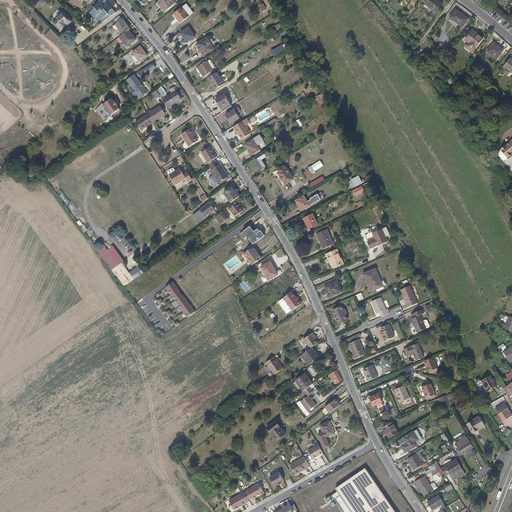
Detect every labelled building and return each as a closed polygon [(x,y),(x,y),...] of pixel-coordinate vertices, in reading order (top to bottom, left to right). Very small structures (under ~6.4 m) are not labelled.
[(176,3),(173,0),(160,0),(158,3),(165,12),(176,3)] [(442,3),(438,0),(427,0),(424,4),(435,12),(442,3)] [(101,21),(103,23),(117,13),(107,3),(105,5),(101,1),(94,7),(94,8),(90,13),(99,22),(101,21)] [(180,23),(193,13),(186,5),(173,14),(180,23)] [(468,19),(456,10),(450,17),(462,27),(468,19)] [(72,21),(64,13),(55,23),(60,29),(66,23),(69,25),(72,21)] [(129,30),(131,29),(123,19),(113,27),(117,33),(120,31),(123,35),(129,30)] [(181,33),(187,43),(195,37),(189,28),(181,33)] [(136,40),(129,30),(123,35),(117,40),(120,44),(123,41),(127,46),(136,40)] [(473,52),(483,38),(472,30),(465,39),(469,43),(466,47),(473,52)] [(214,49),(207,38),(196,45),(203,56),(214,49)] [(497,59),(504,50),(494,43),(487,51),(497,59)] [(287,51),(284,44),(270,50),(273,57),(287,51)] [(148,56),(141,47),(133,53),(135,55),(132,57),(137,64),(148,56)] [(206,58),(195,65),(203,77),(217,69),(216,67),(215,67),(213,69),(210,64),(206,58)] [(217,72),(208,78),(216,90),(229,81),(224,74),(220,77),(217,72)] [(148,93),(135,75),(132,77),(127,80),(134,89),(137,94),(140,98),(148,93)] [(100,82),(107,90),(112,86),(105,78),(100,82)] [(156,90),(162,97),(167,94),(161,86),(156,90)] [(143,98),(146,104),(160,97),(157,91),(143,98)] [(181,99),(176,91),(165,98),(171,107),(181,99)] [(220,107),(223,112),(232,106),(225,95),(217,100),(221,107),(220,107)] [(112,116),(120,109),(112,98),(104,105),(112,116)] [(160,106),(148,114),(154,123),(166,115),(160,106)] [(239,119),(239,118),(236,113),(234,110),(226,115),(231,124),(239,119)] [(223,113),(214,117),(218,124),(227,119),(223,113)] [(154,123),(148,114),(136,121),(142,130),(154,123)] [(299,119),(295,121),(300,127),(303,125),(299,119)] [(242,121),(233,127),(237,133),(238,133),(240,136),(242,139),(250,134),(242,121)] [(198,141),(190,129),(182,134),(190,147),(198,141)] [(499,149),(500,150),(507,158),(508,158),(511,154),(511,137),(509,141),(505,145),(505,144),(499,149)] [(259,149),(253,140),(245,145),(251,155),(259,149)] [(216,163),(217,162),(215,159),(217,157),(211,147),(202,153),(208,163),(210,166),(216,163)] [(266,150),(253,158),(261,171),(266,167),(261,160),(269,155),(266,150)] [(507,158),(500,150),(497,152),(496,154),(502,160),(504,160),(507,158)] [(210,166),(209,167),(219,183),(229,177),(220,164),(218,166),(216,163),(210,166)] [(285,169),(284,167),(277,170),(279,173),(278,173),(285,185),(294,179),(287,168),(285,169)] [(183,174),(180,168),(169,175),(176,185),(186,178),(189,182),(192,180),(187,172),(183,174)] [(311,188),(325,180),(323,177),(310,184),(311,188)] [(352,185),(350,181),(343,184),(346,191),(355,187),(354,184),(352,185)] [(362,186),(352,191),(355,196),(364,191),(362,186)] [(231,203),(239,197),(232,187),(224,193),(231,203)] [(61,190),(57,193),(66,206),(71,202),(61,190)] [(203,203),(208,199),(205,194),(200,198),(203,203)] [(321,200),(318,194),(310,199),(311,200),(308,201),(304,196),(295,201),(301,211),(321,200)] [(244,210),(238,202),(229,208),(235,217),(244,210)] [(215,210),(210,203),(193,216),(198,222),(215,210)] [(229,218),(225,212),(221,215),(225,221),(229,218)] [(318,225),(313,214),(304,219),(309,229),(318,225)] [(83,224),(80,227),(84,233),(88,230),(83,224)] [(388,242),(382,229),(373,234),(378,246),(388,242)] [(333,245),(327,230),(316,234),(322,246),(323,245),(325,249),(333,245)] [(262,258),(253,247),(244,254),(252,265),(262,258)] [(344,264),(337,250),(326,255),(331,266),(333,265),(335,268),(344,264)] [(102,256),(103,258),(112,270),(117,266),(107,252),(102,256)] [(117,266),(112,270),(116,276),(121,272),(120,270),(126,266),(123,262),(117,266)] [(278,275),(273,266),(272,267),(270,262),(261,267),(268,280),(278,275)] [(139,268),(120,282),(124,286),(142,273),(139,268)] [(261,270),(258,268),(251,274),(253,276),(261,270)] [(371,292),(384,287),(376,268),(363,274),(371,292)] [(245,292),(250,289),(244,280),(240,283),(245,292)] [(329,288),(332,296),(342,292),(337,281),(325,286),(327,289),(329,288)] [(417,303),(410,286),(400,291),(408,308),(417,303)] [(279,302),(288,314),(302,304),(293,292),(279,302)] [(358,302),(364,299),(361,293),(356,296),(358,302)] [(192,308),(182,295),(176,300),(185,313),(192,308)] [(390,314),(389,311),(388,309),(386,310),(381,298),(372,302),(377,314),(379,313),(381,312),(383,317),(390,314)] [(344,310),(342,306),(333,311),(338,324),(348,320),(346,314),(347,313),(345,309),(344,310)] [(424,314),(422,310),(412,315),(413,318),(411,319),(417,333),(429,328),(430,326),(427,321),(426,320),(423,321),(420,315),(424,314)] [(398,322),(395,324),(400,337),(403,336),(398,322)] [(394,337),(389,325),(381,328),(382,332),(381,333),(385,341),(394,337)] [(312,348),(318,343),(315,338),(312,333),(304,340),(310,349),(312,348)] [(365,355),(359,340),(350,345),(354,355),(353,356),(354,360),(365,355)] [(424,358),(418,344),(407,348),(410,356),(414,355),(416,361),(424,358)] [(318,357),(312,348),(310,349),(302,355),(309,364),(318,357)] [(274,357),(266,363),(268,365),(267,366),(274,375),(283,369),(276,359),(276,360),(274,357)] [(433,358),(424,361),(426,366),(427,366),(428,367),(430,371),(438,368),(433,358)] [(378,377),(373,366),(363,370),(368,381),(378,377)] [(342,381),(337,371),(329,375),(333,381),(336,380),(338,383),(342,381)] [(305,374),(295,381),(303,391),(309,387),(313,384),(305,374)] [(496,387),(494,383),(492,380),(490,376),(481,380),(484,385),(484,384),(488,391),(496,387)] [(436,394),(431,384),(423,388),(427,398),(436,394)] [(410,398),(404,386),(395,390),(398,397),(397,398),(399,403),(410,398)] [(309,387),(303,391),(307,397),(298,404),(307,417),(310,415),(308,412),(310,410),(316,405),(309,396),(313,392),(309,387)] [(382,403),(378,394),(370,398),(374,406),(382,403)] [(446,396),(438,399),(445,410),(452,406),(449,401),(447,397),(446,396)] [(330,414),(340,405),(336,399),(325,408),(330,414)] [(511,415),(511,414),(505,403),(495,409),(503,421),(511,415)] [(485,427),(479,416),(474,419),(474,420),(467,425),(473,434),(480,429),(480,430),(485,427)] [(285,434),(276,422),(267,429),(277,441),(285,434)] [(326,437),(335,433),(330,422),(327,423),(322,425),(321,426),(323,433),(318,435),(324,449),(330,447),(326,437)] [(398,433),(392,423),(383,428),(389,438),(398,433)] [(506,428),(502,434),(507,437),(510,431),(506,428)] [(414,442),(418,440),(414,432),(403,438),(406,444),(401,446),(406,453),(416,446),(414,442)] [(468,441),(466,438),(456,444),(458,447),(457,448),(462,455),(473,448),(469,440),(468,441)] [(313,460),(323,454),(318,446),(308,452),(313,460)] [(423,465),(417,454),(408,460),(414,470),(423,465)] [(296,475),(310,466),(304,457),(290,466),(296,475)] [(456,460),(445,467),(449,474),(451,477),(455,474),(457,478),(464,473),(456,460)] [(439,473),(435,466),(430,470),(433,476),(439,473)] [(352,511),(395,511),(365,468),(336,488),(352,511)] [(279,472),(269,478),(274,487),(277,485),(278,486),(281,484),(284,482),(279,472)] [(433,491),(425,477),(416,483),(424,496),(433,491)] [(248,491),(245,493),(249,501),(252,499),(253,500),(257,498),(256,497),(260,495),(260,496),(264,494),(259,484),(248,491)] [(239,508),(249,502),(249,501),(245,493),(229,501),(234,510),(235,511),(239,508)] [(432,510),(443,503),(439,496),(428,503),(432,510)]
